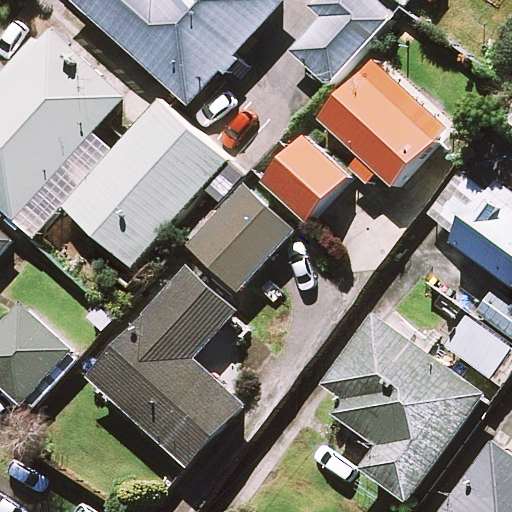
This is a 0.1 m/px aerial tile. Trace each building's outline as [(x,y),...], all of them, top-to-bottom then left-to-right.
[(290,7),(282,0),(77,0),(199,109),(290,7)] [(400,19),(378,0),(337,0),(292,50),(335,90),(400,19)] [(51,36),(1,93),(4,96),(0,100),(0,201),(43,240),(71,209),(121,151),(103,135),(129,106),(51,36)] [(459,127),(386,61),(329,123),(401,190),(459,127)] [(121,151),(71,209),(139,270),(234,163),(147,86),(129,106),(147,122),(121,151)] [(356,181),(312,139),(270,184),(314,225),(356,181)] [(499,198),(469,175),(432,224),(511,283),(511,189),(507,186),(499,198)] [(303,233),(255,188),(198,249),(246,294),(303,233)] [(0,219),(0,265),(23,245),(0,219)] [(247,314),(199,270),(98,380),(198,470),(252,410),(202,364),(247,314)] [(511,291),(507,288),(484,317),(511,338),(511,291)] [(84,357),(29,307),(0,339),(0,380),(34,412),(84,357)] [(511,380),(511,345),(477,319),(455,348),(506,388),(511,380)] [(494,399),(387,320),(336,389),(359,406),(348,421),(387,450),(371,473),(415,505),(494,399)] [(511,511),(511,455),(500,446),(452,511),(511,511)]
